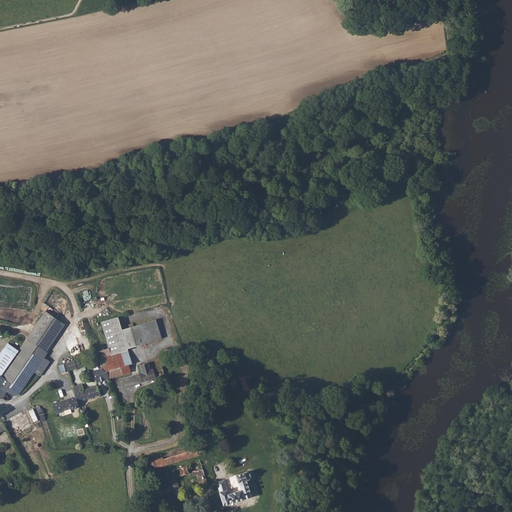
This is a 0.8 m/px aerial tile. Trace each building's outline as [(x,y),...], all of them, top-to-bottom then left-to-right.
[(0,398),(2,400),(7,392),(12,396),(17,395),(34,374),(39,377),(50,362),(45,358),(65,325),(44,311),(18,350),(8,343),(0,353),(0,398)] [(128,350),(162,340),(157,321),(123,332),(119,319),(102,324),(110,350),(101,353),(103,361),(105,367),(107,373),(109,379),(123,374),(132,372),(130,365),(133,364),(128,350)] [(64,366),(66,373),(78,369),(76,362),(64,366)] [(140,375),(119,381),(122,389),(139,383),(139,384),(153,380),(153,379),(161,377),(159,369),(147,372),(145,365),(137,367),(140,375)] [(102,369),(94,372),(97,382),(109,379),(107,373),(104,373),(102,369)] [(82,383),(73,386),(76,396),(78,401),(78,402),(99,395),(96,386),(84,390),(82,383)] [(76,396),(53,403),(56,413),(61,411),(71,408),(71,409),(79,406),(77,401),(78,401),(76,396)] [(34,408),(29,410),(34,422),(38,420),(34,408)] [(151,463),(150,463),(153,471),(197,458),(195,452),(165,461),(164,459),(164,458),(162,458),(161,458),(161,460),(151,463)] [(167,483),(157,486),(158,489),(168,487),(172,499),(179,496),(174,481),(194,474),(199,491),(206,488),(199,464),(164,475),(167,483)] [(224,484),(216,486),(223,509),(251,500),(246,484),(248,483),(249,482),(250,481),(250,479),(250,478),(249,476),(248,476),(247,476),(235,479),(237,486),(238,487),(240,494),(228,497),(224,484)]
